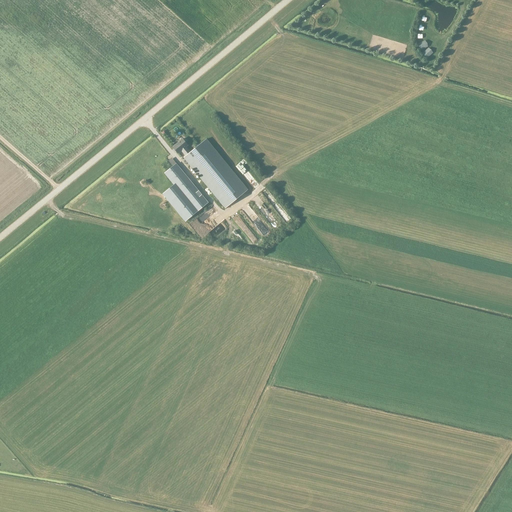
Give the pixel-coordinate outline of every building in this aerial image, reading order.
[(184,157),(225,208),(248,190),(206,139),(190,152),(186,147),(188,145),(183,139),(173,147),(178,153),(181,150),(185,156),(184,157)] [(176,164),(164,173),(196,212),(208,203),(176,164)] [(264,182),(257,188),(259,190),(266,185),(264,182)] [(236,219),(242,214),(239,210),(233,215),(236,219)] [(288,221),(292,218),(287,212),(283,216),(288,221)] [(195,221),(198,225),(203,220),(200,217),(195,221)] [(237,228),(234,231),(243,241),(246,238),(237,228)]
